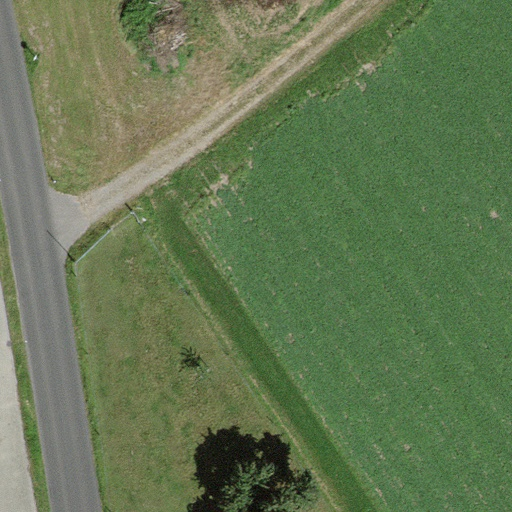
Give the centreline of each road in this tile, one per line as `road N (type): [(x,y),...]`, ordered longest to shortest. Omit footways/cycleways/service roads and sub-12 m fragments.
road 1 (tertiary): [(0,71),(73,511)]
road 2 (track): [(32,230),(178,154),(366,0)]
